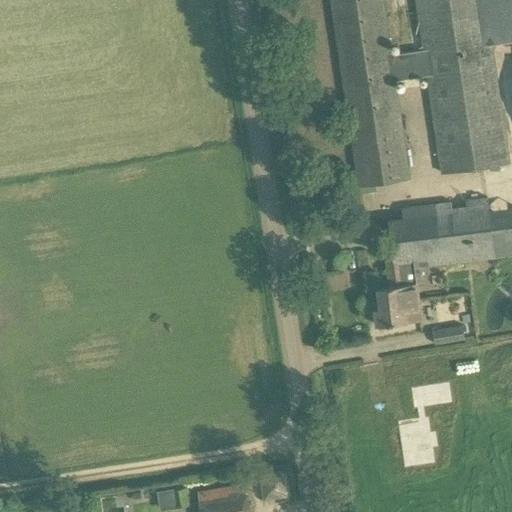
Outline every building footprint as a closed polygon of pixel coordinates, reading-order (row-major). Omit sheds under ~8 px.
[(511,0),(417,0),(423,47),(391,51),(385,0),(332,0),(355,183),(411,177),(399,77),(429,74),(441,170),(509,162),(495,42),(511,40),(511,0)] [(504,250),(499,210),(439,218),(444,258),(504,250)] [(382,307),(376,308),(379,324),(397,322),(397,324),(408,322),(408,320),(423,319),(418,283),(427,282),(425,265),(432,264),(431,250),(394,253),(387,254),(391,285),(379,287),(382,307)] [(464,324),(435,329),(438,343),(467,338),(464,324)] [(199,511),(247,511),(244,484),(197,490),(199,511)] [(184,485),(170,487),(172,504),(186,502),(184,485)]
